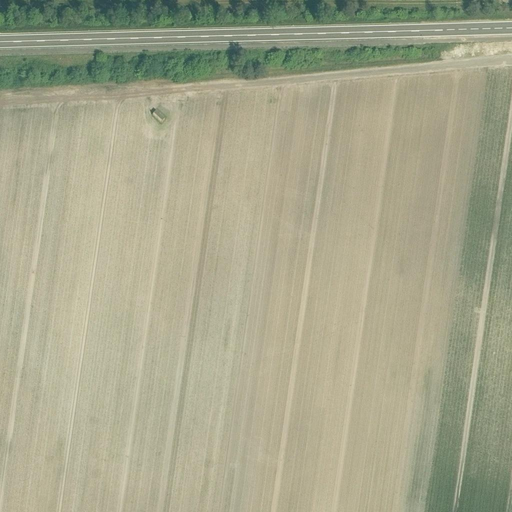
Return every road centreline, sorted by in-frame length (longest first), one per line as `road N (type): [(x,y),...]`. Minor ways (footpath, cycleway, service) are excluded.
road 1 (tertiary): [(0,43),(511,27)]
road 2 (track): [(474,0),(0,1)]
road 3 (track): [(178,89),(511,60)]
